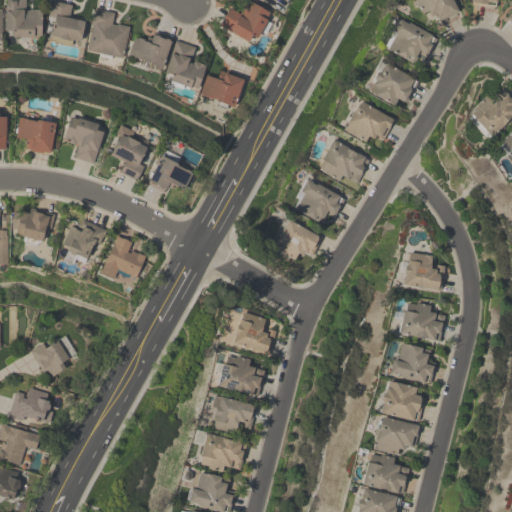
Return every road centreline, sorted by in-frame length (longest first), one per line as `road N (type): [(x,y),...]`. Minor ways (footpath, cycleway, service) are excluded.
road 1 (residential): [(476,46),(319,289),(252,511)]
road 2 (residential): [(398,165),(444,211),(469,281),(464,336),(420,511)]
road 3 (residential): [(0,179),(54,183),(111,200),(310,309)]
road 4 (tertiary): [(54,511),(160,317)]
road 5 (tertiary): [(239,173),(336,0)]
